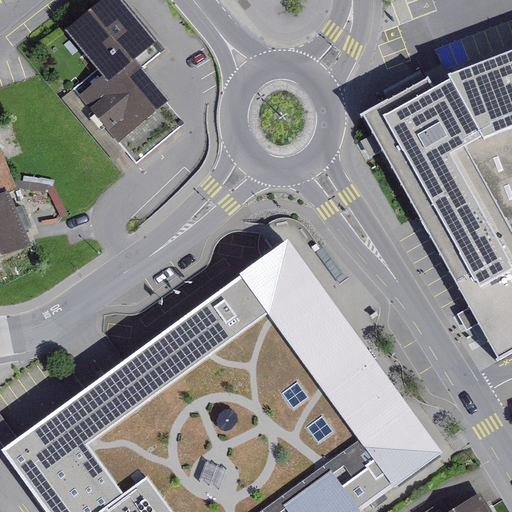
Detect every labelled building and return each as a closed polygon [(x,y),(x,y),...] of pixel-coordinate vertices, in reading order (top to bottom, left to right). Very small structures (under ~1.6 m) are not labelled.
[(99,67),(73,89),(126,150),(137,163),(185,122),(166,99),(171,96),(145,66),(161,52),(152,41),(156,38),(123,0),(94,0),(64,26),(99,67)] [(511,53),(449,78),(450,82),(482,128),(466,137),(511,218),(511,53)] [(428,81),(363,116),(420,216),(471,307),(498,353),(511,345),(511,218),(466,137),(482,128),(450,82),(435,92),(428,81)] [(126,150),(73,89),(62,98),(114,161),(126,150)] [(0,143),(0,262),(30,250),(21,229),(31,225),(22,204),(15,208),(9,193),(19,189),(0,143)] [(49,511),(351,511),(443,446),(289,235),(0,444),(49,511)] [(495,511),(481,489),(443,511),(437,503),(422,511),(495,511)]
